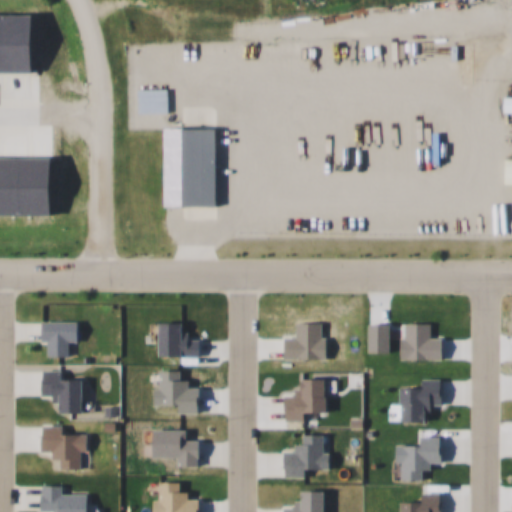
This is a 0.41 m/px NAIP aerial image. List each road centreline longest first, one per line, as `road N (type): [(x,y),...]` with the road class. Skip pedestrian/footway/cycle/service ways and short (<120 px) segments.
road 1 (residential): [(479,268),(0,268)]
road 2 (residential): [(90,268),(94,110),(73,0)]
road 3 (residential): [(479,268),(477,511)]
road 4 (residential): [(232,268),(230,511)]
